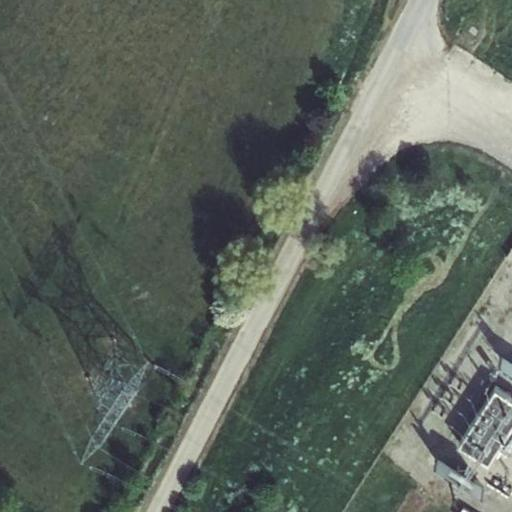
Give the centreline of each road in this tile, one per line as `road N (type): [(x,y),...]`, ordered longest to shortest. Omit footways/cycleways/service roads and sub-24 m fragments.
road 1 (unclassified): [(394,58),(155,511)]
road 2 (unclassified): [(394,58),(474,103),(511,135)]
